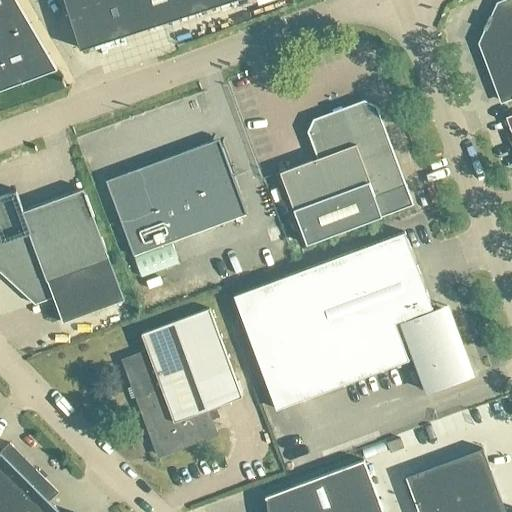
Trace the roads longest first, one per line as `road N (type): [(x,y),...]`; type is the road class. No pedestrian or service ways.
road 1 (unclassified): [(0,139),(364,0)]
road 2 (unclassified): [(511,279),(406,0)]
road 3 (unclassified): [(160,511),(0,347)]
